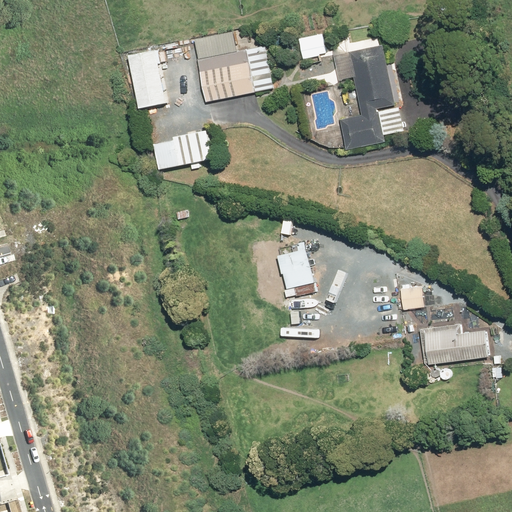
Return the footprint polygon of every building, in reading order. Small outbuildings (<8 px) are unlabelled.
[(201,41),(208,99),(275,91),(268,33),(201,41)] [(323,35),(302,40),(306,60),(328,55),(323,35)] [(344,119),(349,147),(408,135),(390,39),(329,50),(335,83),(358,79),(364,115),(344,119)] [(131,56),(141,111),(170,106),(160,51),(131,56)] [(156,144),(161,170),(214,161),(210,135),(156,144)] [(319,284),(306,243),(297,246),(299,251),(281,256),(290,288),(286,290),(289,298),(298,295),(299,297),(319,291),(317,284),(319,284)] [(370,292),(371,302),(395,298),(394,288),(370,292)] [(403,295),(405,310),(427,307),(425,291),(403,295)] [(428,334),(432,364),(494,356),(491,330),(460,334),(460,330),(428,334)]
